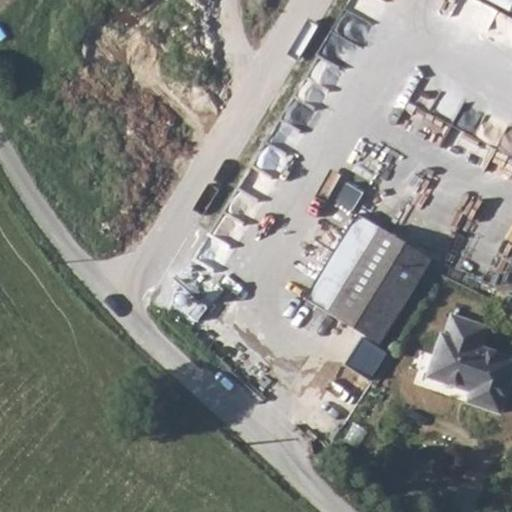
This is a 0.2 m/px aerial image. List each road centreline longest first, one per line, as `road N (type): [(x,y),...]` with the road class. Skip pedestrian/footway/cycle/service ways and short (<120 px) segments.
road 1 (unclassified): [(0,142),(50,220),(125,310),(340,511)]
road 2 (unknown): [(97,278),(280,0)]
road 3 (unknown): [(308,140),(246,240),(254,328),(241,420)]
road 4 (unknown): [(308,140),(511,263)]
road 5 (unknown): [(511,104),(380,37)]
road 6 (unknown): [(380,37),(308,140)]
